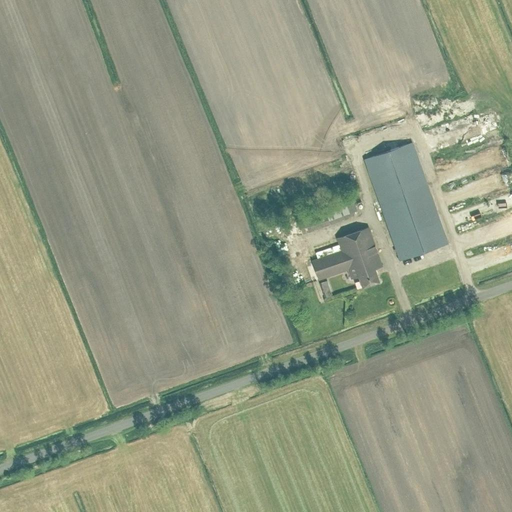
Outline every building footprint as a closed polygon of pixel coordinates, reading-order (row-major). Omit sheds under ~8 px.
[(423,136),(426,153),(467,144),(465,133),(470,132),(471,138),(476,137),(474,130),(470,131),(469,128),(452,131),(452,129),(423,136)] [(364,160),(400,260),(446,244),(410,143),(364,160)] [(479,192),(481,198),(497,192),(494,184),(503,181),(511,177),(511,173),(511,172),(487,181),(490,189),(479,192)] [(336,238),(340,250),(311,260),(318,280),(347,270),(350,279),(358,276),(362,287),(378,282),(373,269),(381,266),(367,227),(336,238)] [(323,297),(329,296),(326,287),(320,289),(323,297)]
